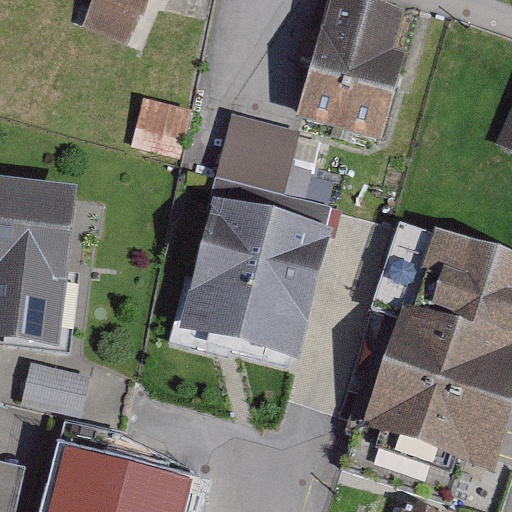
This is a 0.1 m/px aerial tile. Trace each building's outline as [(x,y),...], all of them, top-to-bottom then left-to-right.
[(70,0),(92,9),(82,35),(127,53),(138,25),(144,28),(155,0),(70,0)] [(405,28),(332,8),(297,133),(381,155),(404,70),(395,67),(405,28)] [(191,117),(143,105),(131,153),(180,165),(191,117)] [(511,117),(496,152),(511,159),(511,117)] [(300,140),(234,122),(218,188),(284,205),(300,140)] [(284,205),(218,188),(176,347),(232,361),(294,377),(298,378),(340,220),(284,205)] [(78,203),(0,193),(0,357),(59,364),(78,203)] [(511,271),(398,234),(368,324),(381,328),(344,440),(355,443),(345,475),(450,510),(462,475),(495,486),(511,436),(511,271)] [(91,384),(31,370),(21,411),(82,425),(86,406),(91,384)] [(58,511),(193,511),(201,481),(123,445),(65,429),(50,498),(62,501),(58,511)] [(0,511),(18,511),(27,478),(0,472),(0,511)]
